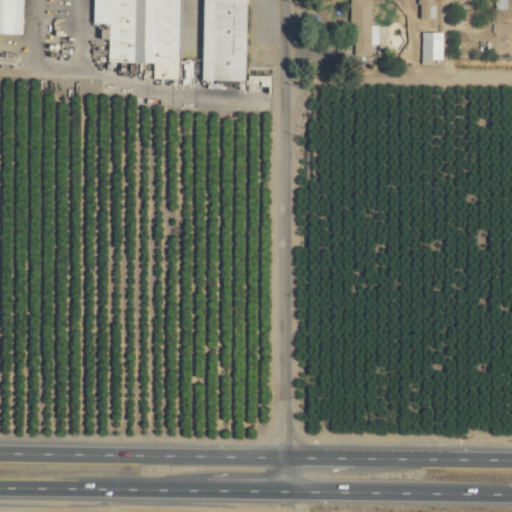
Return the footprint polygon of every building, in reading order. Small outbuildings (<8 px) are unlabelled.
[(0,0),(0,33),(19,34),(19,0),(0,0)] [(177,0),(90,0),(90,23),(106,24),(105,61),(150,62),(149,78),(176,79),(177,0)] [(243,0),(200,0),(199,80),(242,81),(243,0)] [(348,0),(347,54),(369,55),(369,44),(376,44),(376,24),(369,24),(369,0),(348,0)] [(416,0),(416,18),(433,18),(433,5),(426,5),(426,0),(416,0)] [(505,9),(504,0),(494,0),(495,10),(505,9)] [(440,59),(440,32),(419,32),(419,63),(432,63),(432,59),(440,59)]
